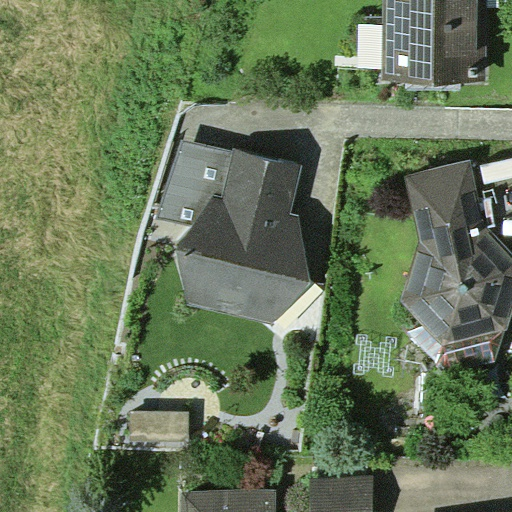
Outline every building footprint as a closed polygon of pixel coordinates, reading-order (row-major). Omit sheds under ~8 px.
[(384,0),(385,80),(487,80),(486,7),(486,0),(384,0)] [(291,211),(302,165),(233,146),(231,150),(181,139),(158,219),(192,226),(175,244),(189,303),(274,323),(311,281),(300,215),(291,211)] [(471,160),(406,176),(420,239),(401,300),(443,345),(507,331),(511,315),(511,252),(485,223),(471,160)] [(189,411),(131,410),(131,440),(189,441),(189,411)] [(372,511),(372,476),(310,476),(309,511),(372,511)] [(275,511),(276,489),(180,489),(180,511),(275,511)]
